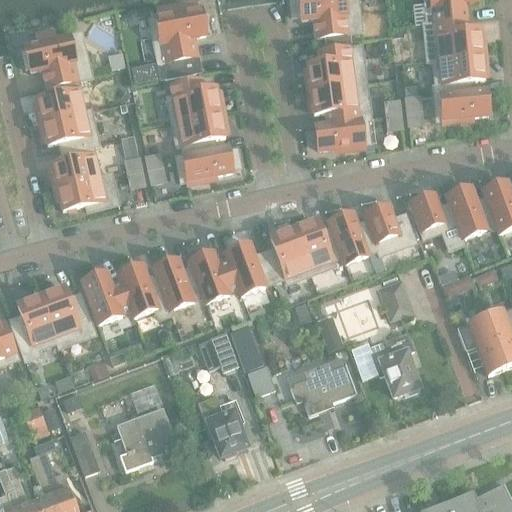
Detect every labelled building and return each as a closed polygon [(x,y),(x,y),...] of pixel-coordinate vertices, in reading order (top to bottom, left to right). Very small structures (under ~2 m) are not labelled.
[(361,36),(356,0),(298,0),(299,3),(290,4),(292,22),(301,20),(301,25),(314,23),(316,42),(325,41),(326,50),(351,47),(350,38),(361,36)] [(477,5),(477,1),(480,1),(479,0),(424,0),(427,28),(466,24),(465,7),(477,5)] [(193,42),(205,40),(205,36),(208,35),(205,18),(201,18),(200,14),(198,15),(196,5),(156,13),(158,23),(150,24),(161,80),(199,73),(193,42)] [(486,59),(484,45),(481,45),(480,35),(467,36),(466,24),(427,28),(424,28),(427,65),(486,59)] [(402,41),(401,32),(390,33),(391,42),(402,41)] [(91,82),(81,38),(25,51),(26,55),(22,56),(26,73),(30,72),(30,76),(43,73),(47,91),(77,84),(77,85),(91,82)] [(21,47),(20,39),(13,41),(14,48),(21,47)] [(380,59),(393,57),(391,42),(378,43),(380,59)] [(365,86),(360,51),(318,56),(320,68),(307,70),(309,80),(305,81),(307,94),(365,86)] [(125,71),(122,58),(109,61),(112,74),(125,71)] [(485,84),(484,74),(487,73),(486,59),(427,65),(427,66),(433,65),(436,89),(442,88),(443,99),(473,96),(472,85),(485,84)] [(224,117),(221,103),(218,103),(216,93),(204,95),(201,83),(171,89),(173,101),(167,102),(172,126),(224,117)] [(84,116),(77,85),(77,84),(47,91),(49,101),(37,104),(39,114),(36,115),(39,127),(84,117),(84,116)] [(370,124),(365,86),(307,94),(309,109),(312,108),(314,119),(326,117),(327,128),(366,122),(366,124),(370,124)] [(417,89),(405,91),(406,103),(418,102),(417,89)] [(488,120),(486,95),(486,94),(473,96),(443,99),(434,100),(437,125),(443,124),(443,128),(461,126),(461,123),(488,120)] [(125,95),(120,103),(126,106),(130,99),(125,95)] [(422,128),(419,102),(418,102),(406,103),(409,129),(422,128)] [(401,132),(398,106),(385,108),(388,134),(401,132)] [(125,108),(117,110),(119,118),(127,116),(125,108)] [(92,150),(98,149),(90,115),(84,116),(84,117),(39,127),(42,140),(45,140),(47,150),(60,147),(62,157),(92,150)] [(225,142),(223,131),(227,131),(224,117),(172,126),(177,151),(183,150),(185,160),(215,154),(213,144),(225,142)] [(370,148),(366,124),(366,122),(327,128),(315,129),(318,155),(346,151),(346,154),(364,152),(364,149),(370,148)] [(375,158),(374,152),(370,149),(364,149),(366,159),(375,158)] [(99,182),(92,150),(62,157),(64,166),(52,169),(54,179),(51,180),(54,193),(99,182)] [(240,171),(236,154),(228,156),(227,152),(215,154),(185,160),(176,162),(181,187),(187,186),(188,189),(205,186),(205,182),(232,177),(231,173),(240,171)] [(152,188),(164,185),(159,160),(146,162),(152,188)] [(144,190),(139,164),(126,166),(131,192),(144,190)] [(118,209),(111,179),(99,182),(54,193),(57,206),(60,205),(63,215),(86,210),(88,216),(118,209)] [(499,239),(511,233),(511,200),(511,201),(507,187),(483,196),(485,203),(496,232),(499,239)] [(463,244),(496,232),(485,203),(476,207),(470,193),(446,202),(449,209),(462,244),(463,244)] [(462,244),(449,209),(439,212),(434,198),(410,207),(423,243),(442,236),(449,254),(465,248),(463,244),(462,244)] [(415,247),(408,230),(405,220),(393,224),(388,210),(378,214),(377,211),(365,215),(366,218),(364,219),(367,226),(371,238),(377,254),(380,260),(415,247)] [(377,254),(371,238),(367,226),(357,229),(352,217),(328,226),(331,232),(341,261),(344,269),(368,260),(368,258),(377,254)] [(341,261),(331,232),(321,236),(317,224),(307,228),(306,225),(292,230),(311,279),(334,270),(332,265),(341,261)] [(311,279),(292,230),(279,235),(280,238),(270,242),(274,253),(264,257),(269,271),(275,286),(285,282),(287,288),(311,279)] [(275,286),(269,271),(264,257),(254,261),(249,249),(225,258),(228,265),(233,278),(238,293),(241,300),(265,291),(264,290),(275,286)] [(238,293),(233,278),(228,265),(218,268),(213,256),(189,265),(192,272),(197,286),(202,300),(205,308),(229,299),(229,297),(238,293)] [(202,300),(197,286),(192,272),(182,276),(178,263),(167,267),(166,264),(154,268),(156,272),(154,273),(156,279),(170,315),(172,314),(194,305),(194,304),(202,300)] [(511,279),(511,266),(500,272),(504,283),(511,279)] [(170,315),(156,279),(146,283),(142,271),(118,280),(120,286),(125,298),(131,315),(134,322),(156,313),(160,323),(173,318),(172,314),(170,315)] [(454,274),(437,280),(441,290),(452,285),(457,283),(454,274)] [(131,315),(125,298),(120,286),(111,290),(106,278),(82,287),(98,329),(122,320),(121,319),(131,315)] [(474,291),(469,278),(457,283),(452,285),(456,294),(462,296),(474,291)] [(402,286),(378,294),(390,326),(414,317),(402,286)] [(94,339),(79,299),(68,303),(64,292),(54,295),(53,292),(39,297),(59,352),(94,339)] [(59,352),(39,297),(26,302),(27,306),(17,309),(22,321),(10,325),(25,365),(38,360),(36,354),(57,347),(59,352)] [(307,319),(303,307),(291,312),(295,323),(307,319)] [(511,340),(511,338),(511,337),(511,311),(486,321),(505,374),(511,371),(511,340)] [(266,319),(264,312),(248,318),(251,325),(266,319)] [(486,321),(457,332),(466,355),(477,351),(488,380),(505,374),(486,321)] [(0,370),(18,364),(4,327),(0,328),(0,370)] [(247,332),(232,337),(245,376),(261,370),(247,332)] [(343,351),(338,336),(322,342),(327,357),(343,351)] [(238,371),(226,337),(210,343),(220,371),(223,377),(238,371)] [(411,372),(414,368),(411,361),(407,359),(406,358),(413,355),(407,338),(383,347),(385,355),(372,360),(367,348),(351,354),(362,385),(379,379),(380,381),(385,378),(394,401),(404,397),(405,400),(417,396),(416,393),(419,392),(411,372)] [(220,371),(210,343),(198,347),(209,375),(220,371)] [(357,399),(343,362),(291,381),(289,386),(290,390),(296,407),(302,405),(303,409),(306,409),(310,420),(326,414),(324,411),(357,399)] [(109,379),(104,367),(88,373),(93,384),(109,379)] [(275,395),(267,371),(247,378),(256,402),(275,395)] [(53,397),(48,386),(36,391),(41,402),(53,397)] [(68,417),(84,411),(79,398),(63,404),(68,417)] [(247,452),(239,430),(244,428),(235,405),(204,417),(209,429),(206,431),(210,442),(213,441),(221,462),(223,461),(224,464),(237,459),(236,456),(247,452)] [(46,431),(39,411),(27,415),(35,435),(46,431)] [(177,452),(163,413),(117,430),(127,458),(119,460),(125,477),(153,466),(152,462),(177,452)] [(0,444),(8,442),(0,420),(0,444)] [(99,475),(85,435),(69,441),(84,481),(99,475)] [(77,511),(69,492),(60,495),(46,457),(55,454),(51,443),(34,450),(37,460),(57,511),(77,511)] [(57,511),(37,460),(29,463),(44,502),(36,505),(38,511),(57,511)] [(27,508),(13,471),(5,474),(20,511),(38,511),(36,505),(27,508)] [(20,511),(5,474),(0,475),(0,484),(6,499),(0,501),(0,507),(1,511),(20,511)] [(511,511),(511,505),(503,488),(475,502),(473,497),(435,511),(511,511)]
